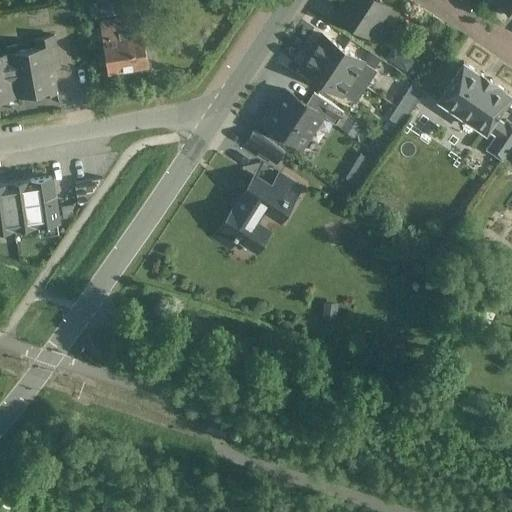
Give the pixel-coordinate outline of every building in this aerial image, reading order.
[(118,0),(95,0),(98,17),(121,14),(118,0)] [(346,0),(336,15),(369,36),(386,10),(376,3),(378,1),(378,0),(346,0)] [(511,0),(496,0),(511,11),(511,0)] [(139,16),(99,23),(108,73),(148,67),(139,16)] [(321,81),(342,49),(322,36),(301,68),(321,81)] [(16,47),(6,48),(7,54),(0,54),(0,98),(41,91),(42,96),(57,93),(52,67),(59,66),(54,37),(34,40),(35,49),(17,52),(16,47)] [(341,95),(362,62),(342,49),(321,81),(341,95)] [(413,62),(402,55),(396,65),(406,72),(413,62)] [(510,95),(463,63),(439,99),(485,131),(486,129),(496,136),(504,124),(494,118),(510,95)] [(409,79),(391,122),(405,128),(423,85),(409,79)] [(322,114),(283,88),(260,121),(299,147),(322,114)] [(496,136),(487,149),(502,159),(511,144),(511,125),(506,121),(496,136)] [(284,151),(255,130),(246,144),(276,164),(284,151)] [(357,154),(348,179),(361,184),(370,159),(357,154)] [(272,188),(253,177),(221,227),(214,238),(231,248),(238,237),(253,247),(264,230),(253,223),(263,208),(281,219),(292,201),(291,201),(299,189),(279,176),(272,188)] [(51,178),(30,181),(29,180),(7,183),(14,230),(58,223),(51,178)] [(78,202),(92,200),(90,181),(76,183),(78,202)] [(0,232),(14,230),(7,183),(0,184),(0,232)]
